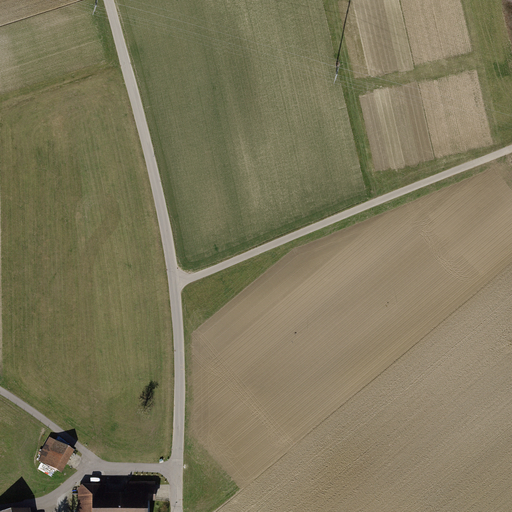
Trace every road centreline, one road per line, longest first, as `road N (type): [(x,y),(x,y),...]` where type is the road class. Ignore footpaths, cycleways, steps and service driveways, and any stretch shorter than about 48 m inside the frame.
road 1 (unclassified): [(174,284),(511,148)]
road 2 (unclassified): [(174,284),(109,0)]
road 3 (unclassified): [(175,511),(174,284)]
road 4 (track): [(0,507),(61,498),(89,465),(176,472)]
